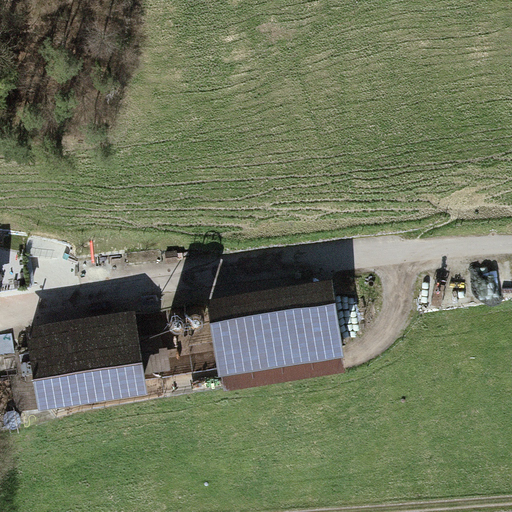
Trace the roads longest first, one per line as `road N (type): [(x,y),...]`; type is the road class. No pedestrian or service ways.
road 1 (track): [(0,424),(366,358),(396,330),(408,290),(400,252)]
road 2 (track): [(0,324),(400,252)]
